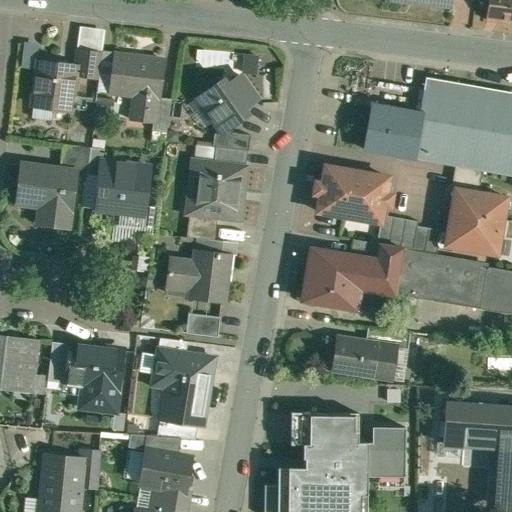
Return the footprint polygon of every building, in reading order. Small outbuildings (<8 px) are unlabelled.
[(511,0),(487,0),(485,20),(511,23),(511,0)] [(103,52),(78,48),(75,66),(77,66),(76,76),(99,79),(103,52)] [(166,59),(115,53),(110,92),(137,95),(134,119),(132,118),(132,119),(154,122),(157,122),(161,97),(166,59)] [(75,66),(39,61),(33,104),(71,109),(76,76),(77,66),(75,66)] [(227,85),(223,79),(188,104),(189,105),(199,98),(222,131),(223,132),(234,124),(248,114),(244,109),(258,99),(241,75),(227,85)] [(511,93),(427,79),(420,116),(420,117),(414,158),(456,165),(484,170),(511,174),(511,93)] [(172,98),(161,97),(157,122),(154,122),(153,130),(167,131),(172,98)] [(420,116),(372,108),(365,149),(414,158),(420,117),(420,116)] [(251,134),(233,132),(234,124),(223,132),(222,131),(215,133),(213,145),(197,143),(196,144),(216,146),(248,150),(249,150),(251,134)] [(91,147),(64,143),(61,168),(76,170),(76,172),(88,173),(91,147)] [(248,150),(216,146),(215,159),(227,160),(226,164),(246,167),(248,150)] [(105,149),(91,147),(88,173),(101,175),(103,160),(104,160),(105,149)] [(104,160),(103,160),(101,175),(97,209),(144,215),(150,166),(104,160)] [(226,164),(194,160),(188,212),(218,216),(237,218),(240,191),(243,191),(246,167),(226,164)] [(61,168),(23,164),(19,197),(50,201),(48,223),(69,225),(76,172),(76,170),(61,168)] [(484,170),(456,165),(452,189),(456,189),(456,188),(480,192),(484,170)] [(389,177),(326,166),(318,211),(381,222),(383,214),(389,177)] [(480,192),(456,188),(456,189),(446,245),(497,254),(507,197),(480,192)] [(218,216),(190,212),(187,236),(215,239),(218,216)] [(419,221),(383,214),(381,222),(377,242),(403,247),(411,248),(415,225),(418,225),(419,221)] [(418,225),(415,225),(411,248),(413,249),(413,253),(425,256),(437,258),(442,230),(418,225)] [(351,255),(313,249),(304,299),(356,308),(360,288),(395,294),(402,252),(403,247),(354,239),(351,255)] [(231,254),(196,249),(195,263),(172,260),(169,283),(192,286),(191,297),(225,301),(231,254)] [(413,253),(402,252),(395,294),(511,313),(511,270),(485,266),(425,256),(413,253)] [(221,317),(190,313),(187,332),(219,336),(221,317)] [(411,333),(368,328),(367,340),(379,342),(379,344),(397,346),(409,348),(411,333)] [(18,342),(0,339),(0,383),(11,385),(11,389),(34,392),(41,339),(19,336),(18,342)] [(367,340),(337,336),(332,370),(392,379),(397,346),(379,344),(379,342),(367,340)] [(123,349),(72,343),(71,347),(67,346),(62,382),(84,385),(82,405),(115,410),(123,349)] [(67,346),(52,344),(48,380),(62,382),(67,346)] [(215,358),(185,353),(184,355),(159,350),(155,375),(168,377),(160,419),(198,426),(200,426),(207,388),(203,387),(206,371),(212,372),(215,358)] [(471,402),(448,400),(447,421),(441,420),(440,436),(445,436),(445,442),(464,442),(467,418),(470,419),(471,402)] [(511,404),(483,403),(483,402),(479,401),(479,403),(471,402),(470,419),(467,418),(464,442),(464,444),(467,444),(467,442),(504,445),(500,497),(511,498),(511,404)] [(360,408),(291,409),(292,439),(307,439),(307,464),(278,465),(278,484),(264,484),(264,511),(369,511),(369,475),(369,439),(369,435),(360,435),(360,408)] [(198,426),(160,419),(157,435),(196,438),(198,426)] [(373,439),(369,439),(369,475),(378,474),(378,484),(404,484),(403,423),(373,423),(373,439)] [(100,451),(81,449),(79,462),(84,463),(82,486),(96,487),(100,451)] [(192,457),(146,449),(141,483),(154,485),(186,491),(186,490),(192,457)] [(64,456),(45,454),(39,511),(79,511),(82,486),(84,463),(79,462),(64,461),(64,456)] [(186,491),(154,485),(152,499),(188,505),(190,490),(186,490),(186,491)] [(511,511),(511,498),(501,498),(500,511),(511,511)] [(186,511),(188,505),(152,499),(149,511),(186,511)]
